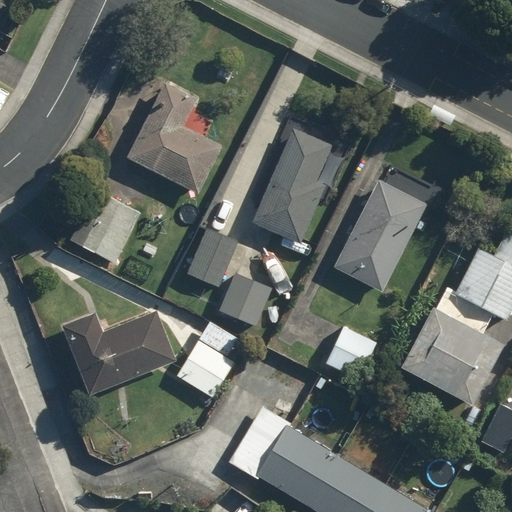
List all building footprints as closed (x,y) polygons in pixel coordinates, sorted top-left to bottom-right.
[(161,82),(122,158),(194,195),(219,146),(181,126),(195,99),(161,82)] [(329,146),(289,129),(249,223),(297,244),(323,184),(314,181),(329,146)] [(375,181),(330,268),(378,292),(423,205),(375,181)] [(115,265),(141,214),(92,189),(66,241),(115,265)] [(479,335),(490,315),(503,322),(511,305),(511,230),(505,227),(490,257),(475,249),(451,295),(440,315),(426,308),(393,370),(468,409),(500,346),(479,335)] [(237,241),(204,228),(184,274),(217,288),(237,241)] [(269,287),(232,272),(216,312),(253,326),(269,287)] [(57,326),(85,396),(174,362),(153,310),(99,331),(92,312),(57,326)] [(227,357),(237,340),(206,321),(174,375),(211,398),(233,361),(227,357)] [(340,327),(322,364),(355,380),(373,343),(340,327)] [(478,441),(501,453),(511,432),(511,411),(497,404),(478,441)] [(314,511),(429,511),(285,425),(255,476),(314,511)]
